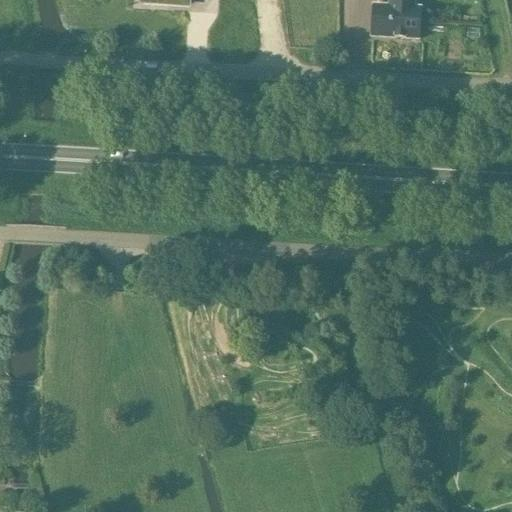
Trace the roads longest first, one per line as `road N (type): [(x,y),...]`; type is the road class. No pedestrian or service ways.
road 1 (tertiary): [(511,90),(0,59)]
road 2 (primary): [(511,190),(0,160)]
road 3 (unclassified): [(0,233),(511,262)]
